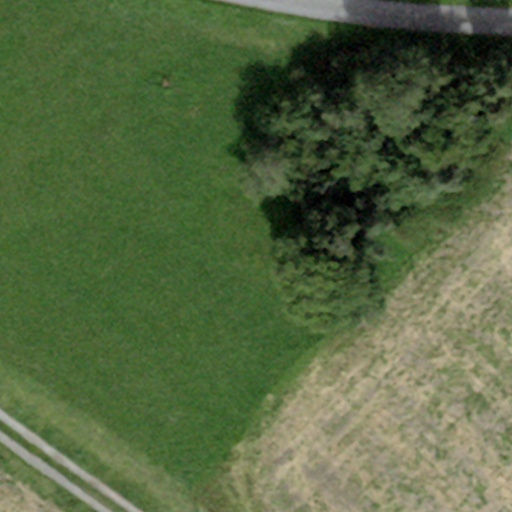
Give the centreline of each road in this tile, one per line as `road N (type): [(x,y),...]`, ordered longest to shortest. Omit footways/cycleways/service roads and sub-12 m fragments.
road 1 (track): [(328,0),(511,21)]
road 2 (track): [(0,423),(100,511)]
